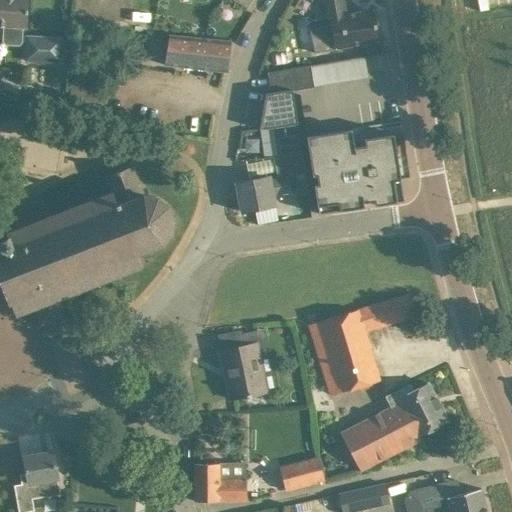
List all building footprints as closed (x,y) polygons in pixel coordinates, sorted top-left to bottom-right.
[(27,28),(28,0),(0,0),(0,27),(4,27),(3,41),(5,45),(19,45),(22,42),(24,42),(23,61),(61,63),(62,59),(63,40),(63,37),(26,35),(26,36),(22,36),(23,28),(27,28)] [(234,0),(248,8),(252,0),(234,0)] [(311,26),(314,45),(315,51),(335,48),(335,50),(359,46),(359,44),(379,41),(374,9),(346,14),(343,0),(324,0),(328,17),(310,21),(311,26)] [(211,39),(211,42),(169,37),(166,65),(228,72),(231,41),(211,39)] [(391,52),(391,51),(268,72),(268,73),(284,70),(287,89),(266,92),(260,128),(260,129),(274,127),(278,155),(273,155),(274,158),(302,154),(293,90),(314,86),(310,65),(391,52)] [(68,108),(102,115),(107,89),(73,83),(68,108)] [(404,200),(401,179),(394,133),(364,137),(365,144),(354,146),(352,128),(307,135),(313,175),(317,174),(318,183),(314,184),(319,213),(364,206),(363,202),(374,200),(375,204),(404,200)] [(292,175),(296,174),(305,173),(302,154),(274,158),(276,172),(292,170),(292,175)] [(137,253),(157,245),(165,240),(171,232),(173,224),(172,214),(168,206),(162,199),(154,195),(144,195),(133,165),(105,176),(112,192),(92,200),(90,197),(87,198),(89,201),(71,208),(70,205),(67,206),(68,209),(50,216),(31,223),(30,224),(29,220),(26,221),(23,214),(16,211),(8,214),(5,221),(9,232),(7,233),(8,236),(1,238),(0,240),(0,243),(2,249),(0,249),(0,280),(9,302),(11,301),(16,314),(35,306),(41,322),(39,325),(42,326),(43,323),(63,315),(66,316),(67,314),(64,313),(58,297),(76,290),(77,294),(80,293),(79,289),(96,283),(98,286),(101,285),(99,282),(117,275),(118,278),(121,277),(120,274),(141,265),(137,253)] [(269,176),(256,179),(237,183),(242,211),(275,205),(273,194),(291,191),(288,176),(270,180),(269,176)] [(298,195),(308,193),(309,193),(306,178),(297,180),(295,180),(298,195)] [(31,223),(50,216),(49,212),(46,214),(44,207),(27,213),(31,223)] [(315,343),(331,394),(380,379),(365,331),(358,309),(310,324),(315,343)] [(244,345),(221,350),(231,399),(268,391),(268,390),(279,387),(275,368),(273,369),(265,328),(242,332),(244,345)] [(428,382),(414,389),(410,382),(385,396),(390,405),(341,432),(361,470),(420,440),(418,436),(448,420),(428,382)] [(32,498),(60,493),(57,477),(58,477),(53,451),(24,457),(27,473),(20,474),(22,483),(14,485),(19,511),(23,511),(34,510),(32,498)] [(325,480),(320,460),(319,456),(280,466),(286,490),(325,480)] [(220,463),(195,463),(195,500),(247,500),(246,478),(220,478),(220,463)] [(354,511),(389,504),(384,481),(337,492),(341,511),(354,511)] [(422,511),(486,511),(481,488),(438,499),(435,485),(417,489),(422,509),(422,511)] [(325,511),(323,497),(290,505),(291,511),(325,511)]
